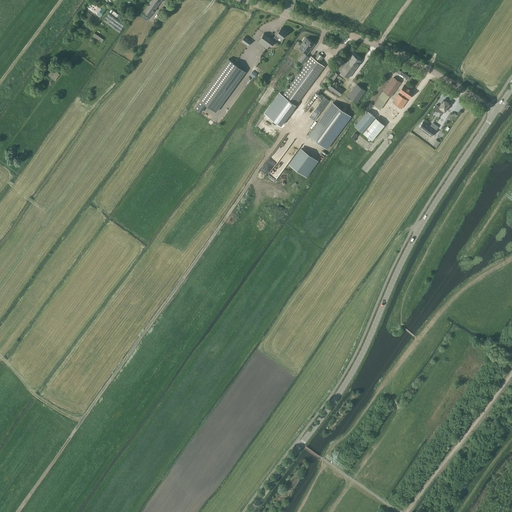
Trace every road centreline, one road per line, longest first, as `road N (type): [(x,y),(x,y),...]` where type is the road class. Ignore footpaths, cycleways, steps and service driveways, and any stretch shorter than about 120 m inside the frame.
road 1 (tertiary): [(250,511),(352,372),(416,233),(496,111)]
road 2 (unclassified): [(496,111),(403,55),(242,0)]
road 3 (track): [(401,325),(408,289),(441,229),(511,125)]
road 4 (track): [(511,371),(406,511)]
road 5 (track): [(321,459),(416,338)]
road 6 (track): [(416,338),(465,286),(511,260)]
